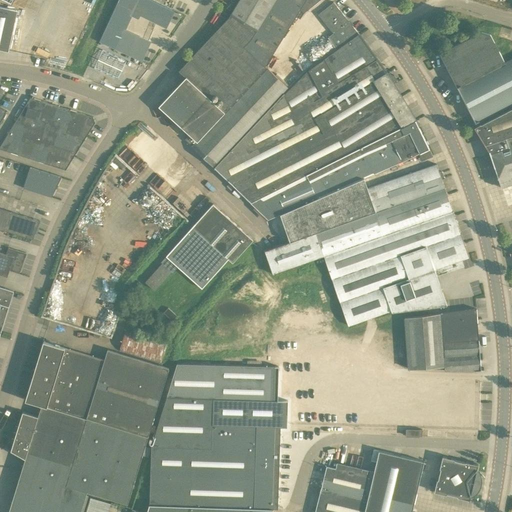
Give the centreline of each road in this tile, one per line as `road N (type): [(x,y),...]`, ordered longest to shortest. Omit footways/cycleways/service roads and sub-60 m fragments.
road 1 (tertiary): [(504,366),(476,207),(441,121),(387,33)]
road 2 (unclassified): [(0,405),(68,210),(131,108)]
road 3 (residential): [(297,498),(313,449),(335,439),(501,447)]
road 4 (residential): [(271,234),(131,108)]
road 5 (residential): [(131,108),(43,75),(0,70)]
road 6 (residential): [(387,33),(443,1),(511,18)]
road 7 (residential): [(131,108),(210,0)]
